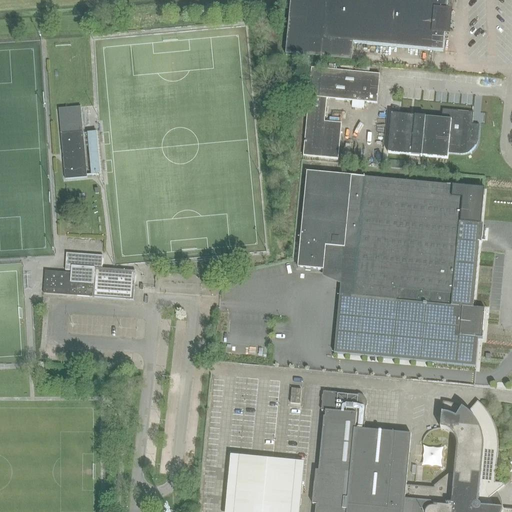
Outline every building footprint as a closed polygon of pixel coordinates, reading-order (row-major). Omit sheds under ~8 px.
[(433,51),(443,52),(448,0),(290,0),(285,55),(352,62),(353,44),(433,51)] [(377,104),(379,76),(311,69),(302,157),(337,160),(341,125),(324,123),(326,99),(377,104)] [(59,109),(65,180),(87,178),(81,107),(59,109)] [(473,113),(469,113),(443,110),(442,120),(391,116),(388,154),(448,159),(448,154),(460,155),(463,155),(465,155),(470,153),(472,152),(474,150),(476,148),(477,145),(477,143),(478,140),(479,126),(472,125),(473,113)] [(370,166),(374,145),(357,142),(353,163),(370,166)] [(306,172),(297,268),(323,271),(341,272),(355,274),(348,349),(334,347),(334,354),(475,367),(477,343),(478,339),(482,339),(485,311),(485,310),(473,309),(479,243),(482,244),(482,240),(482,234),(483,225),(481,225),(484,189),(483,189),(306,172)] [(67,255),(67,254),(66,254),(65,271),(71,271),(70,275),(45,273),(45,272),(45,271),(43,294),(133,301),(135,276),(101,273),(103,256),(102,256),(102,258),(67,255)] [(301,390),(292,389),(290,404),(300,405),(301,390)] [(316,471),(313,505),(317,505),(316,511),(511,511),(511,510),(502,509),(502,508),(502,506),(502,504),(502,503),(501,501),(501,499),(500,498),(499,496),(498,494),(498,493),(497,492),(504,486),(503,484),(495,483),(498,450),(498,446),(498,439),(496,433),(495,427),(491,419),(490,417),(488,414),(486,410),(484,408),(482,406),(479,404),(478,402),(468,413),(466,411),(463,409),(462,408),(460,407),(458,406),(456,405),(453,405),(451,404),(448,403),(445,403),(443,403),(441,429),(440,429),(442,429),(443,430),(446,430),(447,431),(449,432),(450,433),(452,435),(454,437),(455,438),(456,440),(456,442),(457,444),(457,446),(457,448),(455,462),(452,461),(450,478),(437,489),(414,487),(406,486),(410,452),(411,435),(396,434),(364,431),(366,405),(366,403),(366,401),(365,400),(364,398),(363,397),(361,396),(360,396),(358,396),(323,392),(321,410),(321,411),(326,412),(320,466),(319,466),(319,471),(316,471)] [(424,449),(424,467),(443,466),(442,448),(424,449)] [(230,459),(225,511),(298,511),(303,466),(230,459)]
